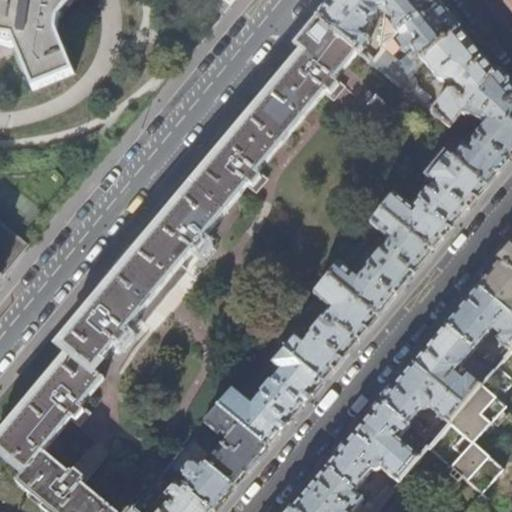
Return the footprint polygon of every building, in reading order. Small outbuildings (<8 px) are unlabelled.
[(25,52),(41,89),(78,72),(60,29),(61,15),(72,0),(0,0),(0,35),(15,37),(16,33),(25,35),(28,43),(22,46),(25,52)] [(209,0),(225,12),(235,0),(209,0)] [(332,0),(317,19),(359,54),(370,63),(373,59),(363,51),(368,46),(369,39),(364,36),(370,29),(371,21),(375,20),(377,18),(378,16),(378,13),(386,13),(386,8),(387,5),(389,3),(393,0),(332,0)] [(440,4),(437,0),(393,0),(389,3),(387,5),(386,8),(386,13),(387,16),(389,18),(393,19),(392,26),(422,62),(422,61),(462,30),(440,4)] [(511,0),(502,0),(511,11),(511,0)] [(359,54),(317,19),(306,32),(294,46),(304,54),(151,239),(149,237),(104,290),(107,293),(62,346),(73,355),(0,443),(0,452),(1,453),(21,470),(25,473),(17,483),(41,503),(51,511),(116,511),(84,485),(89,480),(75,468),(70,474),(45,453),(71,421),(77,426),(89,412),(83,407),(106,380),(95,371),(116,345),(124,351),(135,337),(128,331),(138,319),(142,322),(187,269),(183,265),(193,252),(201,259),(212,245),(205,239),(248,187),(256,193),(267,179),(260,172),(324,94),(332,101),(344,86),(336,80),(359,54)] [(478,49),(462,30),(422,61),(440,82),(454,82),(461,90),(459,93),(458,92),(449,93),(432,114),(451,130),(464,114),(498,72),(478,49)] [(375,57),(373,59),(370,63),(400,88),(405,82),(375,57)] [(511,89),(498,72),(464,114),(467,116),(464,120),(470,123),(473,119),(479,122),(485,129),(475,141),(471,150),(465,148),(456,158),(454,161),(486,188),(506,164),(511,156),(511,89)] [(410,76),(405,82),(400,88),(424,107),(431,99),(416,88),(415,79),(410,76)] [(450,130),(431,154),(438,159),(447,149),(446,149),(457,135),(450,130)] [(439,160),(438,159),(431,154),(403,189),(411,195),(423,181),(421,180),(439,160)] [(457,223),(486,188),(454,161),(447,155),(427,178),(432,182),(432,187),(413,210),(396,196),(383,213),(431,253),(457,223)] [(405,285),(431,253),(383,213),(352,251),(363,258),(370,250),(366,246),(378,231),(392,242),(388,246),(361,277),(362,277),(359,281),(341,265),(330,278),(377,318),(405,285)] [(511,315),(511,250),(506,258),(502,262),(491,275),(479,290),(511,315)] [(0,282),(12,268),(0,257),(0,282)] [(348,353),(377,318),(330,278),(315,297),(332,311),(305,344),(297,338),(304,326),(310,318),(303,312),(285,334),(284,333),(274,344),(322,384),(348,353)] [(463,309),(447,328),(476,351),(495,328),(502,334),(498,339),(507,347),(496,359),(494,358),(490,363),(497,368),(511,350),(511,315),(479,290),(463,309)] [(476,351),(447,328),(432,345),(415,366),(465,406),(497,368),(490,363),(487,367),(489,368),(478,380),(470,374),(465,379),(458,372),(469,359),(471,361),(475,356),(473,354),(476,351)] [(293,418),(322,384),(274,344),(263,357),(281,373),(252,406),(234,391),(219,409),(268,449),(293,418)] [(479,507),(487,498),(481,493),(501,471),(471,444),(504,407),(491,396),(497,388),(503,394),(511,384),(511,350),(497,368),(465,406),(449,425),(462,437),(451,448),(461,456),(450,468),(481,495),(475,503),(479,507)] [(401,383),(383,405),(410,427),(423,411),(426,412),(428,411),(430,410),(432,408),(446,420),(429,441),(433,444),(449,425),(465,406),(415,366),(401,383)] [(410,427),(383,405),(357,436),(328,470),(357,493),(360,489),(371,498),(371,500),(375,503),(389,485),(394,489),(428,448),(428,449),(433,444),(429,441),(427,440),(416,452),(401,440),(412,428),(410,427)] [(248,472),(268,449),(219,409),(205,426),(218,436),(220,434),(228,440),(226,443),(225,442),(222,446),(221,445),(210,458),(208,457),(203,463),(234,489),(248,472)] [(187,481),(182,488),(210,511),(215,511),(221,505),(234,489),(203,463),(194,455),(193,457),(185,449),(170,467),(187,481)] [(371,498),(360,489),(357,493),(328,470),(301,502),(292,511),(372,511),(365,506),(371,500),(371,498)] [(149,491),(155,496),(167,482),(161,477),(149,491)] [(210,511),(182,488),(178,485),(166,498),(172,503),(163,511),(138,511),(134,509),(131,511),(210,511)] [(485,511),(479,507),(475,503),(466,511),(485,511)]
